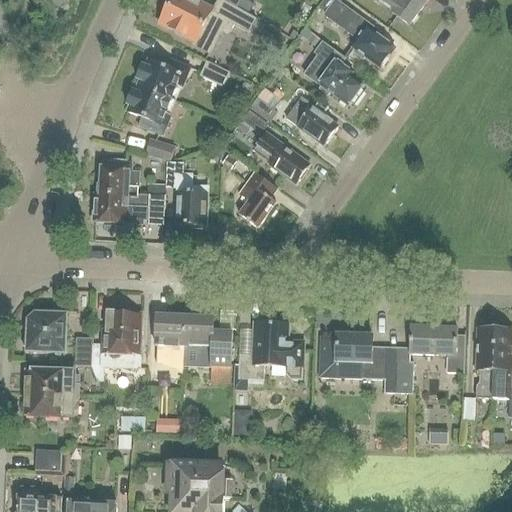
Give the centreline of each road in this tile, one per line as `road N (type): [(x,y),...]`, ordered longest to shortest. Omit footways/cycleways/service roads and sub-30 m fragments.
road 1 (residential): [(304,278),(329,210),(485,0)]
road 2 (residential): [(304,278),(29,265)]
road 3 (residential): [(511,291),(304,278)]
road 4 (residential): [(62,131),(116,0)]
road 5 (unclassified): [(29,265),(41,191),(62,131)]
